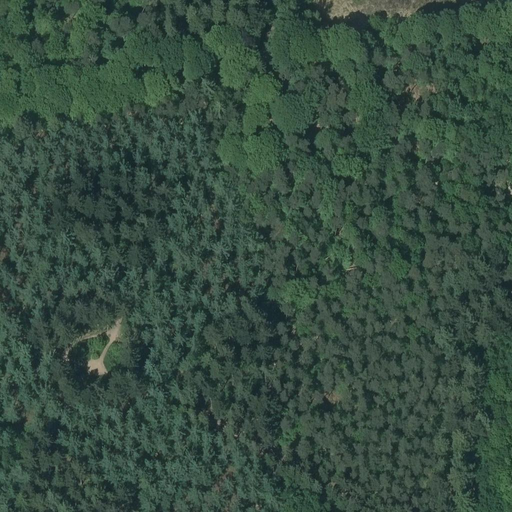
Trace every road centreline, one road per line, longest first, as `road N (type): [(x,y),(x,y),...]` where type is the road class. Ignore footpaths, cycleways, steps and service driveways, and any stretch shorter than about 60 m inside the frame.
road 1 (track): [(505,23),(351,43),(0,113)]
road 2 (track): [(363,511),(273,463),(260,269),(207,160)]
road 3 (track): [(134,495),(218,332),(59,250)]
road 4 (track): [(218,332),(345,300),(475,293),(511,260)]
road 5 (track): [(505,23),(511,218)]
road 6 (track): [(0,424),(134,495)]
road 7 (track): [(21,110),(59,250)]
